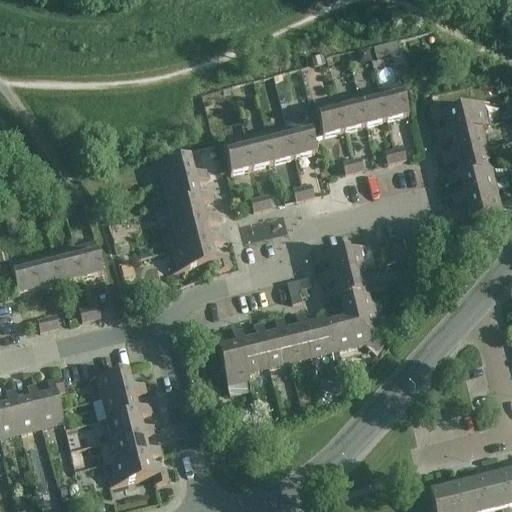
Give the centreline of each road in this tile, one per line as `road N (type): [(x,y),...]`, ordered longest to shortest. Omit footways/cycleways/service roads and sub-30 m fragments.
road 1 (residential): [(470,312),(301,493),(240,511)]
road 2 (residential): [(149,329),(184,301),(278,275),(297,237),(419,205)]
road 3 (residential): [(412,468),(508,446),(485,329),(470,312)]
road 4 (residential): [(204,511),(149,329)]
road 5 (residential): [(0,367),(149,329)]
